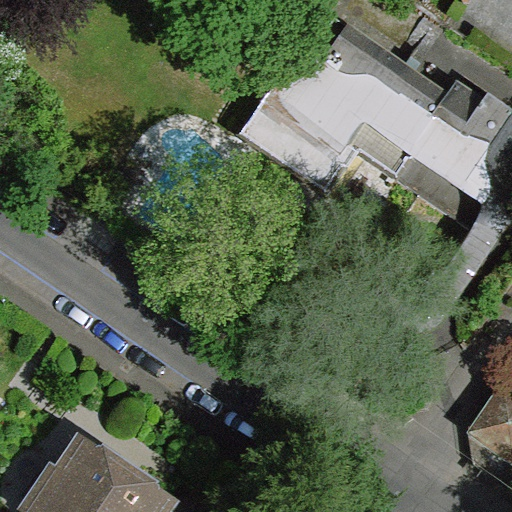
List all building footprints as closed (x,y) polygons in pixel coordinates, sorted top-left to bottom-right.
[(276,93),(242,138),(328,198),(358,154),(474,234),(491,236),(503,217),(499,213),(511,194),(511,125),(459,88),(450,100),(337,23),(295,81),(276,93)] [(140,142),(107,191),(137,212),(170,162),(140,142)] [(178,246),(135,217),(122,236),(166,265),(178,246)] [(503,236),(503,217),(491,236),(474,234),(442,282),(430,274),(411,272),(395,279),(385,293),(383,310),(390,327),(404,337),(425,339),(439,333),(450,317),(451,300),(460,297),(469,291),(503,236)] [(404,337),(390,327),(379,320),(344,373),(378,395),(412,343),(404,337)] [(511,390),(505,386),(471,437),(511,464),(511,390)] [(62,484),(42,511),(163,511),(166,509),(84,453),(62,484)] [(34,511),(42,511),(62,484),(54,478),(43,480),(30,499),(32,510),(34,511)]
